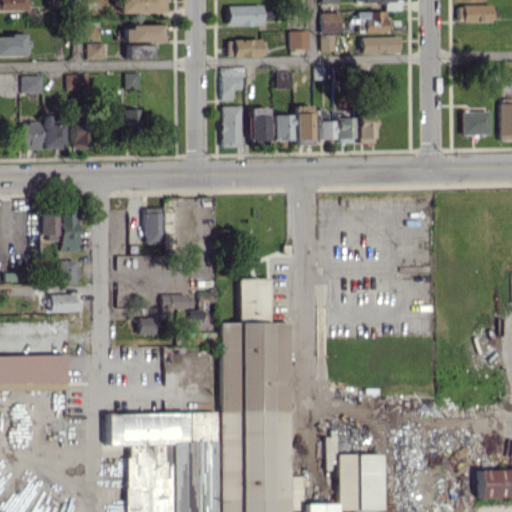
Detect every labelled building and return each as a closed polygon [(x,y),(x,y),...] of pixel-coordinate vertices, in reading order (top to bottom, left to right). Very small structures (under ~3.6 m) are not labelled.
[(0,0),(0,9),(25,8),(24,0),(0,0)] [(114,0),(115,12),(161,11),(160,0),(114,0)] [(397,9),(396,0),(351,0),(352,2),(381,2),(381,9),(397,9)] [(453,5),(454,22),(490,21),(489,4),(453,5)] [(223,7),(223,25),(260,24),(259,17),(268,17),(268,6),(223,7)] [(382,31),(382,10),(353,11),(354,31),(382,31)] [(316,33),(336,32),(335,11),(316,12),(316,33)] [(119,25),(119,41),(161,40),(160,24),(119,25)] [(285,48),(304,48),(304,30),(285,30),(285,48)] [(0,55),(24,55),(23,34),(0,34),(0,55)] [(316,50),(331,50),(330,34),(316,34),(316,50)] [(356,36),(356,53),(394,52),(394,35),(356,36)] [(223,56),(261,55),(260,38),(223,39),(223,56)] [(82,58),(100,58),(100,42),(82,42),(82,58)] [(152,44),(123,43),(123,58),(152,58),(152,44)] [(511,60),(500,60),(499,79),(511,79),(511,60)] [(239,66),(216,67),(216,100),(228,100),(228,89),(240,88),(239,66)] [(272,87),(287,87),(287,69),(271,69),(272,87)] [(121,88),(136,88),(135,71),(120,72),(121,88)] [(62,89),(84,88),(83,72),(62,73),(62,89)] [(17,74),(37,74),(37,91),(17,91),(17,74)] [(511,119),(511,98),(494,98),(494,139),(511,139),(511,119)] [(217,146),(236,145),(235,105),(216,105),(217,146)] [(307,105),(290,105),(290,144),(307,144),(307,105)] [(245,140),(264,139),(264,107),(244,107),(245,140)] [(135,108),(118,109),(118,131),(136,131),(135,108)] [(370,108),(353,109),(354,138),(371,137),(370,108)] [(314,138),(330,138),(330,120),(323,120),(322,109),(313,109),(314,138)] [(457,134),(485,134),(485,110),(457,111),(457,134)] [(67,147),(82,147),(83,112),(68,112),(67,147)] [(40,148),(59,147),(58,122),(50,123),(50,114),(39,114),(40,148)] [(288,139),(288,114),(269,114),(270,139),(288,139)] [(350,138),(350,116),(332,117),(333,138),(350,138)] [(17,149),(36,148),(35,122),(17,122),(17,149)] [(156,242),(156,207),(139,207),(140,242),(156,242)] [(74,250),(73,210),(55,210),(56,250),(74,250)] [(53,213),(36,213),(36,239),(53,239),(53,213)] [(73,260),(54,259),(54,283),(73,284),(73,260)] [(0,275),(0,280),(15,280),(15,271),(0,271),(0,275)] [(298,508),(286,508),(286,511),(217,511),(216,325),(236,325),(235,276),(266,276),(266,324),(285,324),(286,475),(298,475),(298,501),(298,508)] [(184,319),(200,318),(200,301),(209,301),(208,290),(193,290),(194,308),(184,309),(184,319)] [(45,311),(75,310),(75,293),(45,294),(45,311)] [(165,306),(188,307),(189,294),(165,293),(165,306)] [(133,333),(152,333),(152,316),(132,317),(133,333)] [(61,354),(0,354),(0,382),(61,381),(61,354)] [(61,425),(60,391),(41,392),(41,426),(61,425)] [(212,511),(211,412),(101,413),(102,444),(121,444),(121,511),(212,511)] [(375,509),(333,509),(334,454),(375,455),(375,509)] [(474,469),(511,469),(511,498),(474,498),(474,469)] [(298,511),(298,508),(298,501),(331,501),(331,511),(298,511)]
